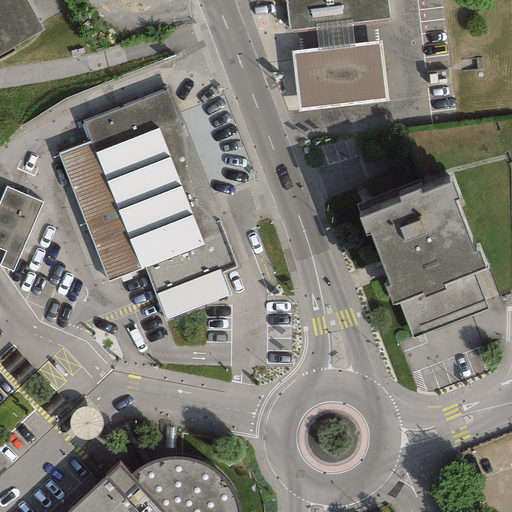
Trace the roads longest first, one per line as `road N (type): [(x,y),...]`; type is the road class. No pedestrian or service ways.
road 1 (primary): [(214,0),(311,247),(332,321),(333,386)]
road 2 (unknown): [(26,137),(81,283),(67,347),(128,390)]
road 3 (primary): [(333,386),(293,403),(281,430),(284,458),(313,487)]
road 4 (primary): [(386,435),(424,434),(511,403)]
